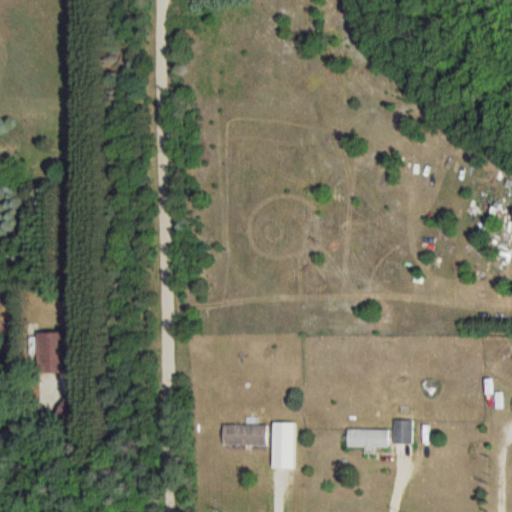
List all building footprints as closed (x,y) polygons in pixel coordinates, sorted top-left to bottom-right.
[(39,375),(69,375),(69,333),(39,333),(39,375)] [(414,420),(395,420),(395,444),(414,444),(414,420)] [(275,470),(296,470),(296,423),(275,423),(275,470)] [(268,446),(268,426),(224,426),(224,446),(268,446)] [(389,430),(349,430),(349,448),(389,448),(389,430)]
